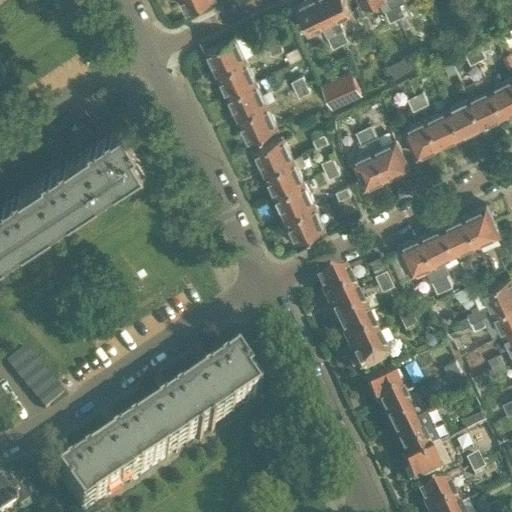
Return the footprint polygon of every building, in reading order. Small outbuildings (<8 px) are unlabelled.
[(327,36),(328,35),(335,32),(319,0),(306,0),(296,5),(308,31),(321,25),(327,36)] [(346,0),(319,0),(335,32),(343,28),(344,28),(339,16),(351,10),(346,0)] [(391,5),(396,14),(404,11),(399,1),(392,4),(391,5)] [(396,14),(391,5),(384,9),(388,18),(396,14)] [(511,8),(507,7),(502,9),(507,20),(511,17),(511,8)] [(335,32),(340,41),(347,37),(343,28),(335,32)] [(335,32),(328,35),(332,44),(340,41),(335,32)] [(264,38),(268,46),(277,41),(273,34),(264,38)] [(206,48),(217,71),(245,58),(234,35),(206,48)] [(281,49),(277,41),(268,46),(271,54),(281,49)] [(480,45),(474,48),(480,59),(485,56),(480,45)] [(474,62),(480,59),(474,48),(468,51),(474,62)] [(511,62),(511,57),(510,52),(502,56),(506,66),(511,62)] [(407,70),(418,64),(412,53),(401,59),(407,70)] [(228,93),(256,80),(245,58),(217,71),(228,93)] [(443,62),(449,74),(456,70),(451,58),(443,62)] [(296,86),(305,82),(301,74),(292,78),(296,86)] [(511,109),(511,75),(491,86),(504,114),(511,109)] [(504,114),(491,86),(486,77),(465,87),(469,96),(482,124),(504,114)] [(334,106),(361,93),(354,78),(343,83),(341,79),(325,87),(334,106)] [(238,115),(266,102),(275,97),(271,89),(262,93),(256,80),(228,93),(238,115)] [(305,82),(296,86),(299,95),(308,90),(305,82)] [(423,90),(415,94),(421,106),(429,102),(423,90)] [(407,98),(413,109),(421,106),(415,94),(407,98)] [(461,134),(482,124),(469,96),(448,107),(461,134)] [(277,124),(271,111),(280,107),(275,97),(266,102),(238,115),(249,138),(277,124)] [(439,145),(461,134),(448,107),(426,117),(439,145)] [(439,145),(426,117),(404,128),(417,155),(439,145)] [(147,164),(147,163),(135,146),(139,144),(125,122),(123,123),(124,123),(114,130),(113,128),(105,133),(106,134),(99,139),(98,138),(91,143),(92,144),(84,149),(109,188),(145,164),(146,165),(147,164)] [(370,123),(363,127),(368,138),(376,134),(370,123)] [(361,141),(368,138),(363,127),(356,130),(361,141)] [(322,134),(312,138),(316,147),(326,142),(322,134)] [(376,134),(368,138),(386,176),(408,165),(395,138),(381,145),(376,134)] [(254,148),(265,171),(293,157),(282,135),(254,148)] [(364,186),(386,176),(368,138),(361,141),(359,142),(359,143),(347,149),(364,186)] [(46,175),(38,180),(63,218),(109,188),(84,149),(68,160),(67,159),(60,164),(53,169),(52,168),(45,173),(46,175)] [(304,180),(298,167),(307,163),(303,153),(293,157),(265,171),(275,193),(304,180)] [(327,168),(336,164),(333,156),(323,161),(327,168)] [(336,164),(327,168),(330,176),(340,172),(336,164)] [(63,218),(38,180),(22,190),(21,189),(13,194),(14,195),(7,200),(6,199),(0,202),(0,222),(17,248),(63,218)] [(275,193),(286,215),(314,202),(304,180),(275,193)] [(336,190),(340,198),(349,194),(346,185),(336,190)] [(325,224),(314,202),(286,215),(297,238),(325,224)] [(486,203),(464,214),(477,241),(499,230),(486,203)] [(456,251),(477,241),(464,214),(443,224),(456,251)] [(0,259),(17,248),(0,222),(0,259)] [(443,224),(421,234),(441,275),(447,271),(445,267),(447,267),(442,258),(456,251),(443,224)] [(421,234),(399,245),(412,272),(426,266),(432,279),(441,275),(421,234)] [(508,249),(504,239),(495,243),(500,253),(508,249)] [(475,269),(469,257),(461,261),(467,273),(475,269)] [(391,276),(387,269),(376,274),(379,282),(391,276)] [(319,283),(330,306),(358,292),(347,270),(319,283)] [(447,271),(441,275),(432,279),(437,290),(453,282),(447,271)] [(469,274),(461,278),(465,285),(472,281),(469,274)] [(485,287),(491,299),(476,307),(477,310),(470,313),(474,320),(474,321),(482,316),(494,311),(511,302),(511,278),(511,275),(485,287)] [(394,284),(391,276),(379,282),(383,289),(394,284)] [(340,328),(368,314),(358,292),(330,306),(340,328)] [(504,333),(511,329),(511,302),(494,311),(504,333)] [(398,317),(402,325),(413,319),(410,312),(398,317)] [(340,328),(351,350),(379,336),(368,314),(340,328)] [(468,315),(456,321),(460,329),(471,323),(468,315)] [(474,320),(471,322),(475,329),(486,324),(482,316),(474,321),(474,320)] [(417,327),(413,319),(402,325),(406,332),(415,328),(417,327)] [(389,359),(385,349),(395,344),(389,331),(379,336),(351,350),(361,372),(389,359)] [(14,371),(32,356),(24,347),(6,362),(14,371)] [(492,366),(503,360),(500,353),(488,358),(492,366)] [(259,397),(258,396),(247,379),(251,377),(237,355),(235,356),(226,363),(225,361),(217,366),(218,367),(211,372),(210,371),(203,376),(204,377),(196,383),(221,421),(257,397),(257,398),(259,397)] [(40,365),(32,356),(14,371),(22,380),(40,365)] [(448,373),(460,367),(456,359),(444,365),(448,373)] [(503,360),(492,366),(496,373),(507,368),(503,360)] [(22,380),(29,390),(47,375),(40,365),(22,380)] [(464,375),(460,367),(448,373),(452,380),(464,375)] [(378,407),(381,405),(405,394),(393,370),(366,383),(378,407)] [(55,384),(47,375),(29,390),(37,399),(55,384)] [(158,408),(150,413),(175,451),(196,437),(198,440),(202,438),(200,435),(208,430),(210,433),(214,431),(211,427),(221,421),(196,383),(180,393),(179,392),(171,397),(172,398),(165,403),(164,402),(157,407),(158,408)] [(63,394),(61,391),(55,384),(37,399),(45,408),(63,394)] [(394,432),(416,422),(408,407),(410,406),(405,394),(381,405),(394,432)] [(112,438),(104,444),(129,482),(175,451),(150,413),(134,424),(133,422),(125,428),(126,429),(119,433),(118,432),(111,437),(112,438)] [(426,417),(416,422),(394,432),(407,460),(430,448),(439,444),(426,417)] [(463,423),(452,428),(455,436),(467,430),(463,423)] [(82,510),(83,511),(129,482),(104,444),(88,454),(87,453),(80,458),(80,459),(73,464),(72,463),(65,468),(66,469),(59,474),(58,473),(57,474),(81,511),(82,510)] [(415,485),(442,472),(430,448),(407,460),(404,461),(415,485)] [(467,460),(471,468),(482,463),(478,455),(467,460)] [(486,472),(482,463),(471,468),(475,477),(486,472)] [(0,482),(0,511),(3,511),(16,502),(19,506),(28,500),(15,480),(5,487),(1,481),(0,482)] [(421,497),(428,511),(446,511),(460,506),(449,483),(421,497)]
